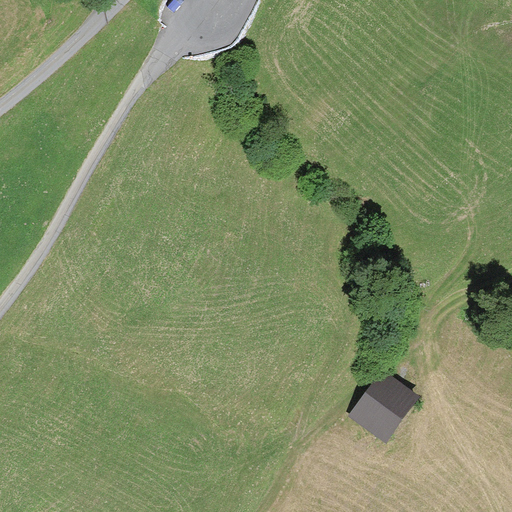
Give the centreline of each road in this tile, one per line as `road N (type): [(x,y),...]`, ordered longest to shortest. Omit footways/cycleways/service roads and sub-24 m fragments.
road 1 (track): [(203,0),(130,98),(0,310)]
road 2 (track): [(261,511),(328,419),(421,326),(511,276)]
road 3 (unclassified): [(121,0),(0,106)]
